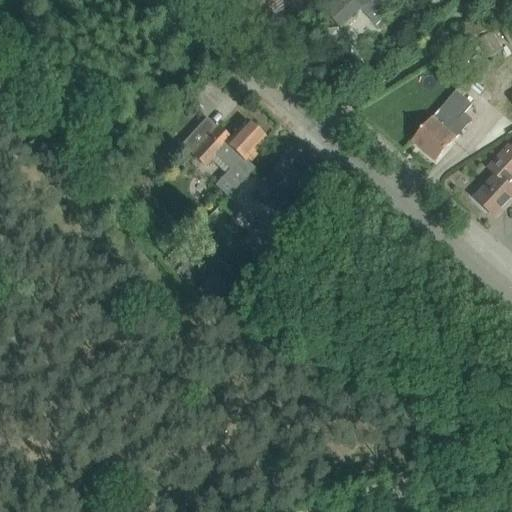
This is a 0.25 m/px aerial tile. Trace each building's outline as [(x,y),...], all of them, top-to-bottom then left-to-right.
[(376,10),(372,2),(373,0),(340,0),(327,13),(341,28),(361,9),(376,26),(384,19),(376,10)] [(489,60),(509,47),(497,30),(478,42),(489,60)] [(511,71),(494,82),(500,92),(511,84),(511,71)] [(464,115),(470,107),(455,94),(412,143),(436,163),(456,140),(456,139),(472,122),(464,115)] [(511,96),(492,107),(507,133),(511,130),(511,96)] [(265,139),(245,121),(229,139),(217,128),(211,134),(200,125),(181,146),(205,168),(218,154),(231,166),(214,186),(227,198),(233,192),(254,170),(245,162),(265,139)] [(511,150),(510,148),(489,170),(497,177),(476,200),(495,218),(511,200),(511,189),(509,187),(511,183),(511,150)] [(285,202),(303,183),(281,163),(252,195),(263,205),(274,193),(285,202)] [(242,244),(255,255),(280,227),(267,215),(242,244)] [(212,274),(195,292),(210,306),(227,287),(212,274)] [(100,511),(103,511),(128,472),(106,459),(81,500),(100,511)]
